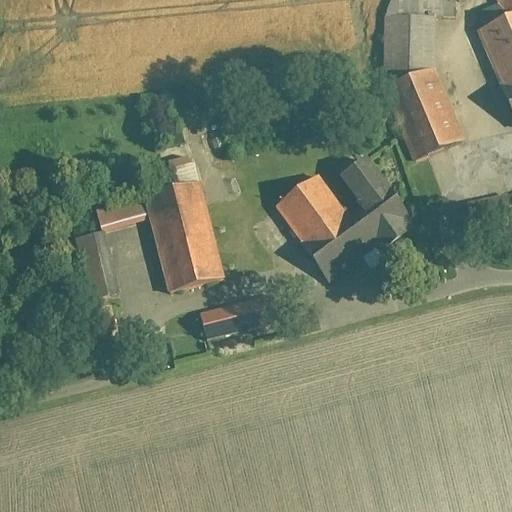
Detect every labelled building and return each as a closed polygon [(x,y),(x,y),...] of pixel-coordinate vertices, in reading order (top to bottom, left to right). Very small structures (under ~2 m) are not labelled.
[(457,20),(456,0),(393,0),(393,20),(436,20),(457,20)] [(477,16),(511,104),(511,0),(497,0),(500,6),(477,16)] [(389,20),(388,93),(436,74),(436,20),(393,20),(389,20)] [(436,74),(388,93),(415,163),(466,143),(440,73),(436,74)] [(193,158),(173,164),(180,190),(200,185),(193,158)] [(278,210),(331,283),(415,223),(371,162),(346,179),(359,198),(342,210),(321,180),(278,210)] [(228,280),(203,184),(200,185),(180,190),(146,199),(152,221),(171,294),(228,280)] [(475,248),(511,240),(511,217),(508,196),(466,204),(475,248)] [(104,233),(152,221),(146,199),(98,211),(104,233)] [(77,242),(92,301),(121,294),(106,235),(77,242)] [(265,298),(183,319),(191,347),(272,326),(265,298)] [(288,312),(293,337),(319,332),(314,307),(288,312)]
